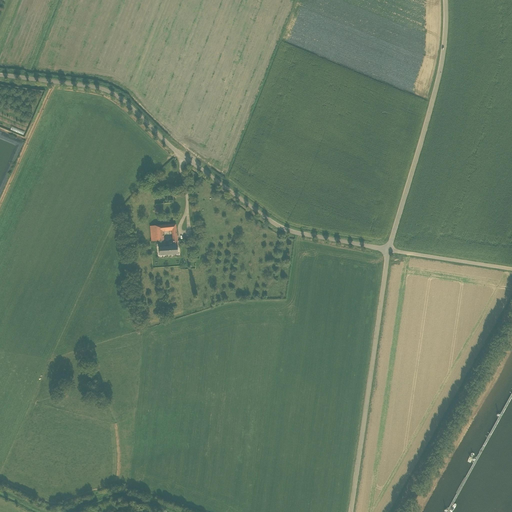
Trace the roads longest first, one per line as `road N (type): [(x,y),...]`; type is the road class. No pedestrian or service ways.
road 1 (unclassified): [(388,250),(273,223),(102,88),(0,75)]
road 2 (unclassified): [(350,511),(388,250)]
road 3 (unclassified): [(388,250),(440,70),(445,0)]
road 4 (track): [(0,487),(43,508),(121,488),(184,511)]
road 5 (unclassified): [(388,250),(511,269)]
